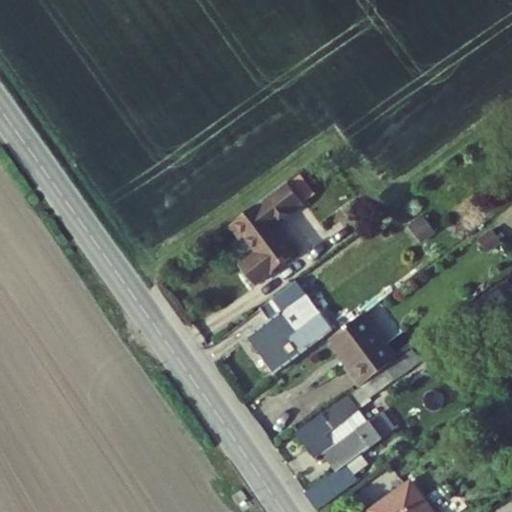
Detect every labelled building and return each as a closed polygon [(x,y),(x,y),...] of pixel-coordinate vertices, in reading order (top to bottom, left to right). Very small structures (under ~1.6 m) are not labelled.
[(283,187),(224,229),(234,243),(238,240),(250,257),(235,268),(250,290),(290,261),(275,240),(272,242),(266,234),(300,210),(283,187)] [(292,283),(255,310),(265,324),(244,339),(272,377),(302,356),(274,317),(302,297),(292,283)] [(358,315),(322,341),(342,368),(337,372),(352,393),(393,362),(358,315)] [(321,462),(332,477),(300,500),(308,511),(320,511),(348,492),(336,475),(376,446),(343,400),(292,437),(313,467),(321,462)] [(427,511),(409,487),(374,511),(427,511)]
